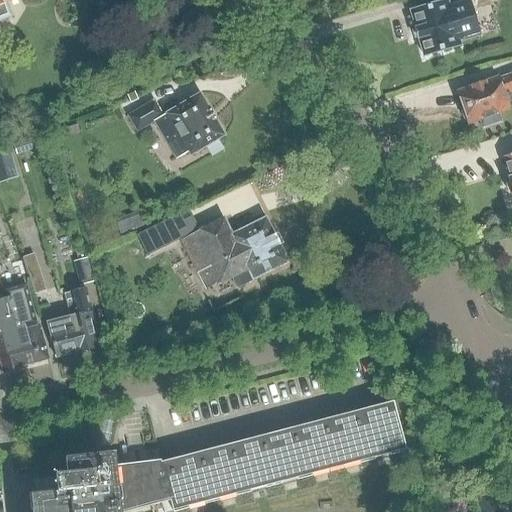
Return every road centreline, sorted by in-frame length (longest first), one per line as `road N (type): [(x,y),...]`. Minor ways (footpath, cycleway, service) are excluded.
road 1 (residential): [(0,418),(461,297)]
road 2 (tertiary): [(461,297),(390,161),(236,0)]
road 3 (tertiary): [(511,469),(487,351)]
